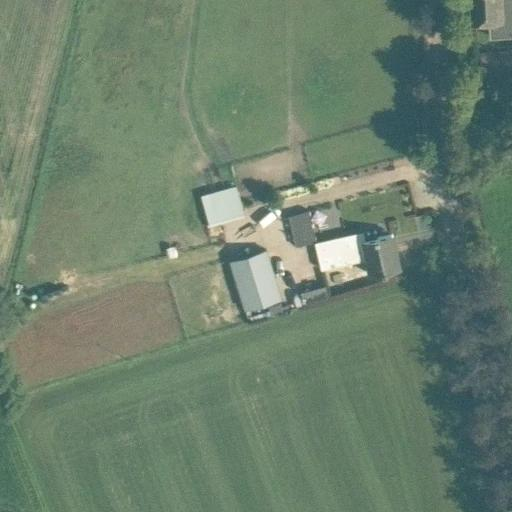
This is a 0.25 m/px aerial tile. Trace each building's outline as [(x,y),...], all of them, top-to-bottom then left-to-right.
[(511,0),(470,0),(472,23),(490,22),(491,39),(511,37),(511,0)] [(511,50),(480,53),(482,77),(511,74),(511,50)] [(222,214),(245,207),(237,182),(214,189),(222,214)] [(310,210),(287,213),(290,232),(313,228),(310,210)] [(415,214),(419,232),(436,227),(431,210),(415,214)] [(315,241),(322,269),(367,259),(371,275),(376,273),(400,267),(392,234),(367,240),(365,229),(315,241)] [(280,296),(266,249),(231,259),(245,307),(280,296)]
